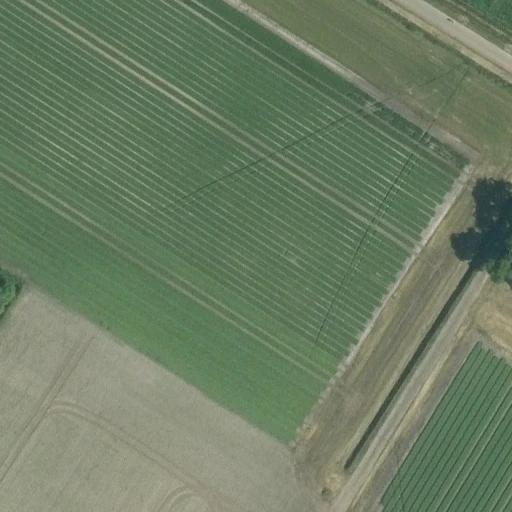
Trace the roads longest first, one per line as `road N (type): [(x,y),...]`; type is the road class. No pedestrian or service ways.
road 1 (track): [(511,225),(332,511)]
road 2 (unclassified): [(511,64),(408,0)]
